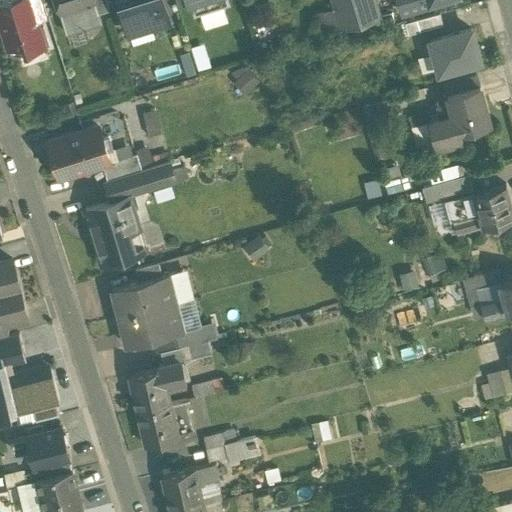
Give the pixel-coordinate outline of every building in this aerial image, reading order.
[(15,0),(12,1),(11,0),(8,0),(0,2),(0,21),(9,50),(12,53),(16,54),(44,46),(36,19),(29,0),(15,0)] [(42,0),(29,0),(36,19),(47,16),(42,0)] [(55,0),(60,13),(65,32),(100,21),(97,13),(93,0),(55,0)] [(105,0),(93,0),(97,13),(109,10),(105,0)] [(121,0),(130,28),(166,17),(161,0),(121,0)] [(188,0),(192,13),(231,0),(230,0),(188,0)] [(333,0),(336,7),(341,27),(379,17),(374,0),(333,0)] [(427,0),(396,0),(400,11),(428,3),(427,0)] [(336,7),(319,12),(325,32),(341,27),(336,7)] [(406,22),(409,32),(442,24),(439,13),(406,22)] [(472,28),(431,39),(439,69),(480,58),(472,28)] [(200,67),(211,64),(205,41),(193,44),(200,67)] [(479,84),(447,93),(450,102),(454,114),(459,133),(460,132),(490,124),(479,84)] [(450,102),(438,105),(441,117),(454,114),(450,102)] [(156,106),(144,109),(148,133),(161,130),(156,106)] [(441,117),(431,120),(438,146),(462,139),(460,132),(459,133),(454,114),(441,117)] [(420,151),(438,146),(431,120),(412,125),(420,151)] [(99,126),(48,141),(59,177),(102,163),(110,161),(107,149),(112,147),(108,136),(103,137),(99,126)] [(110,161),(102,163),(107,178),(141,168),(136,153),(110,161)] [(141,168),(107,178),(111,193),(151,181),(153,187),(176,180),(170,159),(141,168)] [(469,172),(422,186),(426,200),(473,187),(469,172)] [(511,208),(505,183),(473,192),(478,212),(482,225),(511,217),(511,208)] [(473,192),(444,200),(449,221),(453,220),(453,219),(478,212),(473,192)] [(130,195),(85,208),(101,261),(146,248),(130,195)] [(478,212),(453,219),(453,220),(456,232),(482,225),(478,212)] [(260,233),(244,243),(254,258),(270,247),(260,233)] [(0,260),(0,291),(19,287),(12,258),(0,260)] [(158,260),(135,267),(139,280),(162,274),(158,260)] [(496,268),(462,278),(471,311),(482,307),(481,305),(504,299),(499,281),(500,280),(496,268)] [(139,280),(114,286),(121,315),(175,302),(168,272),(162,274),(139,280)] [(511,277),(500,280),(499,281),(504,299),(481,305),(482,307),(484,317),(511,310),(511,277)] [(19,287),(0,291),(0,321),(6,320),(26,315),(19,287)] [(175,302),(121,315),(129,344),(153,338),(177,332),(182,330),(175,302)] [(6,320),(0,321),(0,335),(9,333),(6,320)] [(0,335),(0,366),(26,360),(19,331),(9,333),(0,335)] [(177,332),(153,338),(157,351),(161,350),(180,345),(177,332)] [(207,339),(182,345),(185,358),(210,353),(207,339)] [(180,345),(161,350),(163,362),(180,359),(185,358),(182,345),(180,345)] [(26,360),(0,366),(0,367),(11,413),(31,408),(56,402),(62,401),(50,354),(26,360)] [(163,362),(158,364),(159,368),(161,367),(165,384),(185,379),(180,359),(163,362)] [(0,415),(11,413),(0,367),(0,415)] [(159,368),(129,375),(137,410),(169,402),(165,384),(161,367),(159,368)] [(500,369),(487,372),(490,383),(493,396),(506,392),(500,369)] [(209,380),(190,384),(193,396),(212,391),(209,380)] [(493,396),(490,383),(482,385),(485,397),(493,396)] [(480,412),(478,400),(457,405),(460,417),(480,412)] [(31,408),(34,418),(59,412),(56,402),(31,408)] [(169,402),(137,410),(145,445),(177,437),(169,402)] [(63,424),(27,432),(30,446),(34,464),(70,456),(63,424)] [(232,428),(202,435),(205,447),(224,443),(234,440),(232,428)] [(27,432),(10,436),(11,442),(13,441),(15,449),(30,446),(27,432)] [(224,443),(205,447),(208,459),(227,455),(224,443)] [(70,456),(34,464),(35,468),(37,477),(73,469),(70,456)] [(23,468),(4,472),(6,483),(26,479),(24,471),(23,468)] [(35,468),(24,471),(26,479),(37,477),(35,468)] [(193,468),(162,475),(170,509),(201,502),(193,468)] [(73,469),(37,477),(44,511),(72,511),(82,510),(73,469)] [(511,511),(511,499),(493,504),(494,511),(511,511)] [(203,511),(201,502),(170,509),(170,511),(203,511)]
